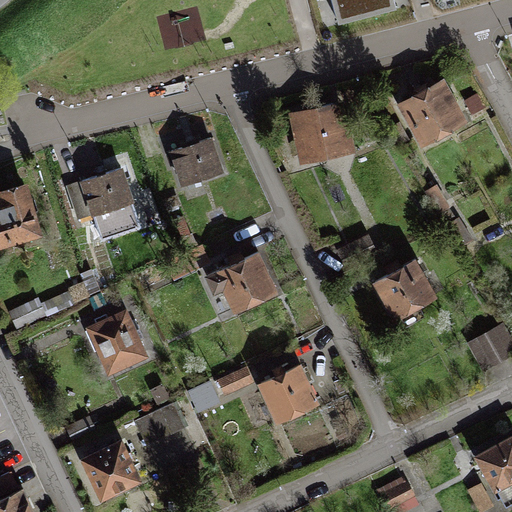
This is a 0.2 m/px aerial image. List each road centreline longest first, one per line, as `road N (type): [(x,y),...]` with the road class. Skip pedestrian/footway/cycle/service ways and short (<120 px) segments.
road 1 (residential): [(388,442),(221,82)]
road 2 (residential): [(455,26),(221,82)]
road 3 (residential): [(221,82),(0,140)]
road 4 (residential): [(72,511),(0,352)]
road 5 (residential): [(238,511),(388,442)]
road 6 (residential): [(388,442),(511,387)]
